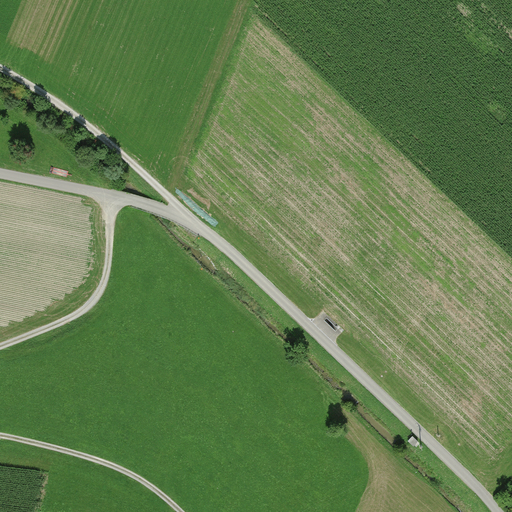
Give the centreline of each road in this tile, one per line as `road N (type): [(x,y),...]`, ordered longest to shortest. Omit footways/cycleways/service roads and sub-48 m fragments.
road 1 (unclassified): [(499,511),(191,219),(0,172)]
road 2 (track): [(0,68),(154,182),(191,219)]
road 3 (track): [(0,346),(80,313),(94,299),(108,269),(110,195)]
road 4 (track): [(0,434),(114,465),(180,511)]
